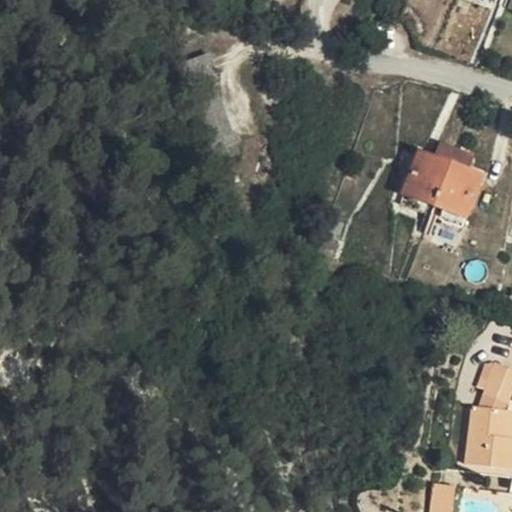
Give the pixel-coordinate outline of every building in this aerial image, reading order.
[(177,68),(186,88),(213,76),(204,56),(177,68)] [(213,76),(186,88),(208,143),(236,132),(213,76)] [(236,132),(208,143),(217,166),(245,154),(236,132)] [(437,207),(468,219),(482,179),(467,174),(472,158),(442,146),(435,162),(420,157),(406,195),(437,207)] [(402,207),(433,219),(437,207),(406,195),(402,207)] [(464,231),(468,219),(437,207),(433,219),(464,231)] [(333,243),(325,239),(320,252),(334,257),(339,244),(334,241),(333,243)] [(477,405),(470,404),(464,460),(467,460),(511,464),(511,433),(505,433),(508,408),(504,408),(505,402),(511,381),(511,365),(494,359),(492,364),(484,386),(477,405)] [(484,361),(476,383),(484,386),(492,364),(484,361)] [(448,511),(452,482),(431,479),(427,511),(448,511)]
